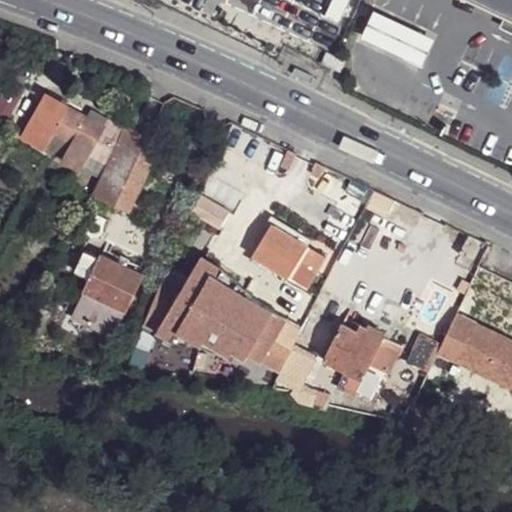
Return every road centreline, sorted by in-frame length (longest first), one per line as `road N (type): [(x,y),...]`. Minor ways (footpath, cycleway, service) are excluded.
road 1 (secondary): [(44,0),(511,212)]
road 2 (unknown): [(228,79),(143,254)]
